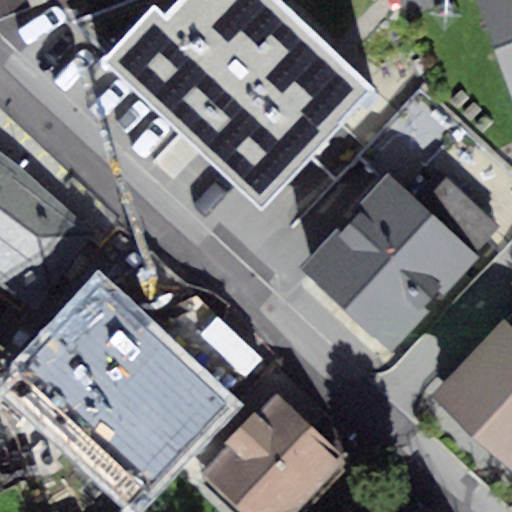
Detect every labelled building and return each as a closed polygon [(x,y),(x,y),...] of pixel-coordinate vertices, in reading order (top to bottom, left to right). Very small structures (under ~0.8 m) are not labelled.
[(103,61),(265,209),(376,88),(280,0),(179,0),(166,14),(155,4),(103,61)] [(511,0),(477,0),(511,92),(511,0)] [(96,231),(0,159),(0,282),(36,310),(96,231)] [(391,351),(480,256),(475,251),(500,225),(447,177),(422,204),(388,171),(299,265),(391,351)] [(103,290),(15,383),(135,496),(223,403),(103,290)] [(511,325),(504,318),(431,397),(511,470),(511,325)] [(278,392),(202,471),(245,511),(293,511),(347,457),(278,392)]
